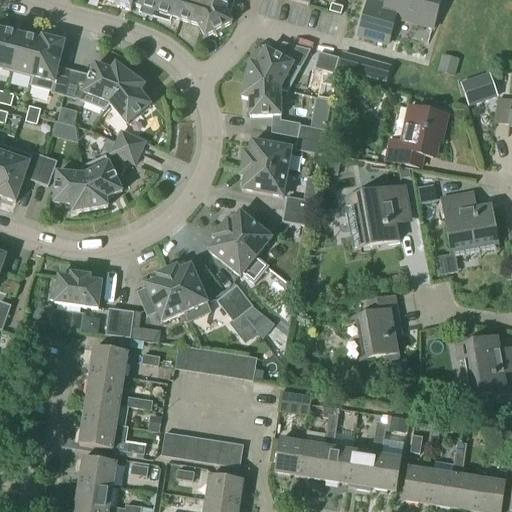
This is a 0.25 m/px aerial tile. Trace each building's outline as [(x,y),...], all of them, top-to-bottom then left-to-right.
[(98,0),(115,5),(114,9),(131,13),(132,10),(198,29),(205,40),(231,26),(225,14),(229,0),(98,0)] [(280,0),(309,8),(310,0),(280,0)] [(432,28),(440,0),(388,0),(386,8),(368,3),(358,40),(387,48),(394,21),(405,24),(406,21),(432,28)] [(331,6),(329,14),(340,17),(342,9),(331,6)] [(0,72),(11,75),(20,38),(0,33),(0,72)] [(11,75),(32,81),(42,40),(41,40),(40,43),(20,38),(11,75)] [(64,46),(42,40),(32,81),(30,89),(51,94),(50,96),(63,99),(70,74),(57,71),(64,46)] [(276,58),(265,53),(257,68),(249,66),(245,84),(288,94),(310,54),(283,46),(276,58)] [(334,77),(338,61),(319,56),(316,66),(325,68),(324,74),(334,77)] [(370,79),(374,65),(342,56),(338,72),(385,85),(385,83),(370,79)] [(441,58),(437,73),(454,77),(458,62),(441,58)] [(82,77),(75,102),(80,104),(104,114),(130,78),(115,67),(110,74),(94,68),(90,79),(82,77)] [(82,77),(70,74),(63,99),(75,102),(82,77)] [(144,89),(130,78),(104,114),(105,114),(109,108),(126,128),(150,109),(139,95),(144,89)] [(497,100),(490,78),(462,87),(469,109),(497,100)] [(287,94),(288,94),(245,84),(241,101),(249,103),(249,120),(280,120),(280,93),(287,95),(287,94)] [(5,96),(2,107),(11,109),(13,98),(5,96)] [(327,122),(330,103),(315,101),(312,120),(327,122)] [(27,118),(38,121),(40,112),(29,109),(27,118)] [(441,134),(445,119),(409,110),(401,145),(389,142),(384,163),(418,171),(420,158),(431,161),(437,133),(441,134)] [(38,121),(27,118),(25,125),(36,128),(38,121)] [(299,129),(297,141),(323,146),(325,134),(299,129)] [(121,135),(116,147),(139,157),(144,146),(121,135)] [(297,141),(295,153),(321,158),(323,146),(297,141)] [(244,157),(242,169),(287,177),(292,152),(251,145),(248,158),(244,157)] [(0,180),(10,151),(0,147),(0,180)] [(134,169),(139,157),(116,147),(111,158),(134,169)] [(35,186),(44,161),(32,157),(31,159),(10,151),(0,180),(0,200),(15,206),(24,182),(35,186)] [(105,159),(81,170),(81,171),(82,178),(83,178),(90,213),(107,210),(106,202),(122,195),(105,159)] [(339,162),(324,159),(321,175),(336,178),(339,162)] [(44,161),(35,186),(47,190),(56,165),(44,161)] [(287,177),(242,169),(240,180),(244,181),(242,194),(283,202),(287,177)] [(72,217),(90,213),(83,178),(82,178),(56,176),(53,207),(70,209),(72,217)] [(405,191),(344,201),(346,210),(353,209),(360,252),(399,246),(395,222),(410,219),(405,191)] [(496,246),(497,251),(498,251),(490,209),(475,212),(472,196),(441,202),(451,259),(452,259),(451,254),(496,246)] [(284,213),(310,218),(312,206),(286,201),(284,213)] [(308,230),(310,218),(284,213),(282,225),(308,230)] [(256,261),(271,242),(239,216),(231,226),(227,223),(220,232),(256,261)] [(216,244),(208,255),(240,281),(242,278),(253,288),(268,270),(256,261),(220,232),(213,241),(216,244)] [(166,274),(184,317),(188,326),(211,316),(207,307),(191,269),(178,274),(176,270),(166,274)] [(146,292),(137,297),(147,320),(156,316),(161,327),(184,317),(166,274),(155,279),(157,283),(145,289),(146,292)] [(55,303),(54,307),(98,313),(101,287),(89,285),(90,280),(70,278),(69,282),(57,281),(57,284),(52,283),(50,303),(55,303)] [(236,290),(226,297),(242,318),(243,317),(256,334),(262,342),(274,328),(252,311),(236,290)] [(226,297),(216,305),(232,324),(228,327),(245,348),(258,338),(242,318),(226,297)] [(400,362),(397,347),(395,347),(392,329),(398,328),(394,302),(364,306),(366,318),(355,320),(362,363),(367,362),(367,363),(383,360),(384,365),(400,362)] [(0,305),(0,333),(1,334),(10,309),(0,305)] [(108,313),(105,339),(117,340),(121,314),(108,313)] [(117,340),(130,342),(133,316),(121,314),(117,340)] [(496,342),(454,350),(456,364),(464,362),(466,375),(471,374),(476,401),(497,397),(497,398),(507,396),(505,385),(504,386),(502,377),(511,375),(511,351),(498,354),(496,342)] [(186,374),(190,351),(178,349),(174,372),(186,374)] [(93,351),(89,376),(122,381),(126,357),(93,351)] [(186,374),(197,376),(201,353),(190,351),(186,374)] [(197,376),(208,378),(212,355),(201,353),(197,376)] [(208,378),(219,379),(223,356),(212,355),(208,378)] [(219,379),(230,381),(234,358),(223,356),(219,379)] [(141,367),(158,370),(159,360),(142,358),(141,367)] [(230,381),(241,383),(245,360),(234,358),(230,381)] [(252,385),(256,362),(245,360),(241,383),(252,385)] [(89,376),(85,400),(152,410),(152,405),(119,400),(122,381),(89,376)] [(280,403),(278,414),(283,415),(293,416),(294,416),(296,406),(297,401),(297,396),(281,394),(280,398),(280,403)] [(81,424),(115,429),(118,410),(151,414),(152,410),(85,400),(81,424)] [(298,481),(322,485),(333,412),(323,410),(322,420),(327,421),(323,450),(303,447),(298,481)] [(322,485),(346,488),(351,455),(333,452),(339,413),(333,412),(322,485)] [(115,429),(81,424),(77,448),(111,454),(115,429)] [(351,455),(346,488),(354,490),(353,492),(369,495),(369,492),(370,492),(380,426),(376,425),(371,458),(351,455)] [(395,496),(400,462),(381,459),(386,427),(380,426),(370,492),(395,496)] [(160,459),(172,461),(176,438),(164,436),(160,459)] [(172,461),(183,463),(187,440),(176,438),(172,461)] [(419,457),(422,440),(412,439),(410,456),(419,457)] [(183,463),(194,465),(198,442),(187,440),(183,463)] [(194,465),(205,466),(209,443),(198,442),(194,465)] [(205,466),(216,468),(220,445),(209,443),(205,466)] [(273,477),(298,481),(303,447),(278,443),(273,477)] [(216,468),(227,470),(231,447),(220,445),(216,468)] [(144,458),(145,449),(128,446),(127,456),(144,458)] [(427,509),(447,511),(450,511),(461,446),(457,446),(452,478),(432,475),(427,509)] [(450,511),(475,511),(480,483),(461,480),(466,447),(461,446),(450,511)] [(243,449),(231,447),(227,470),(239,472),(243,449)] [(508,471),(510,454),(501,453),(498,470),(508,471)] [(111,492),(115,467),(82,462),(78,486),(111,492)] [(131,468),(130,478),(146,480),(147,471),(131,468)] [(427,509),(432,475),(407,471),(402,505),(427,509)] [(192,485),(193,476),(177,473),(176,482),(192,485)] [(208,480),(204,504),(237,510),(241,485),(208,480)] [(500,511),(505,487),(480,483),(475,511),(500,511)] [(83,511),(107,511),(108,510),(111,492),(78,486),(74,510),(83,511)]
